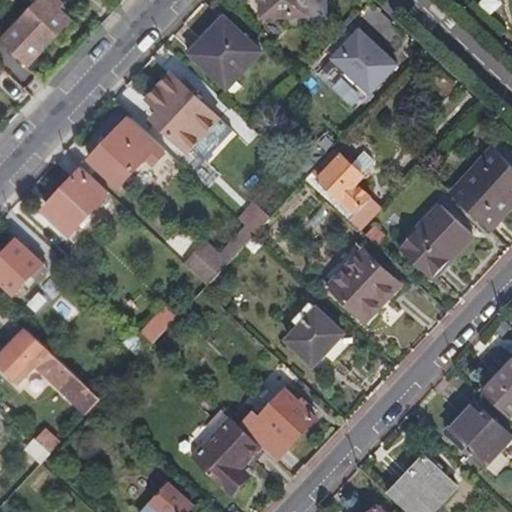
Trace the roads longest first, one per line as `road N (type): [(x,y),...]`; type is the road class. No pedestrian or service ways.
road 1 (residential): [(511,276),(290,511)]
road 2 (residential): [(0,179),(166,0)]
road 3 (residential): [(415,0),(511,90)]
